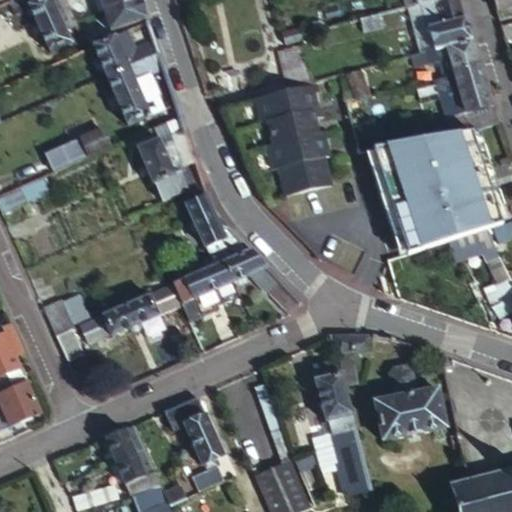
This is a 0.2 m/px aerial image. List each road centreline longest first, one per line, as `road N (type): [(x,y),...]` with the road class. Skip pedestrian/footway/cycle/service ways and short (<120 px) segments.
road 1 (residential): [(339,306),(231,206),(150,0)]
road 2 (residential): [(339,306),(70,430)]
road 3 (residential): [(511,361),(339,306)]
road 4 (unclassified): [(70,430),(0,270)]
road 5 (residential): [(468,0),(511,131)]
